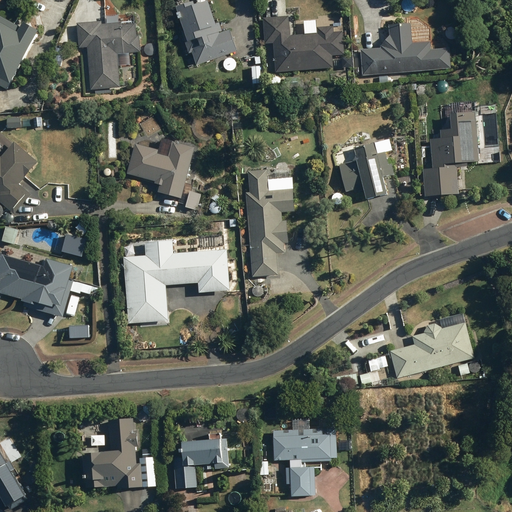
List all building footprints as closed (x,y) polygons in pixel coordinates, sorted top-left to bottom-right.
[(182,30),(181,31),(188,53),(191,52),(195,65),(236,51),(229,29),(222,32),(218,21),(213,23),(205,0),(203,0),(198,2),(196,0),(189,0),(172,6),(176,18),(178,17),(182,30)] [(34,30),(20,21),(17,26),(0,16),(0,85),(6,89),(37,36),(32,33),(34,30)] [(316,27),(317,33),(288,35),(287,16),(262,17),(264,43),(272,43),(274,72),(332,68),(331,55),(343,55),(341,31),(332,31),(332,26),(316,27)] [(99,21),(76,23),(78,47),(86,47),(90,90),(119,87),(115,53),(139,51),(137,34),(135,35),(134,22),(119,24),(119,22),(100,23),(99,21)] [(388,35),(380,45),(380,48),(360,49),(362,75),(449,68),(448,48),(429,49),(429,42),(411,43),(410,23),(388,24),(388,35)] [(57,61),(56,64),(60,65),(64,49),(55,47),(52,60),(57,61)] [(299,77),(283,78),(284,88),(300,86),(299,77)] [(429,139),(432,168),(422,169),(424,196),(458,194),(456,162),(477,161),(473,111),(448,113),(449,129),(439,130),(440,138),(429,139)] [(20,119),(7,119),(7,131),(21,130),(20,119)] [(29,119),(21,119),(21,128),(30,127),(29,119)] [(40,119),(33,120),(34,129),(41,128),(40,119)] [(155,153),(156,150),(134,144),(126,174),(154,181),(153,183),(159,185),(157,192),(180,198),(193,147),(171,141),(167,156),(155,153)] [(0,202),(12,213),(29,194),(18,183),(36,162),(13,142),(0,156),(0,202)] [(352,161),(338,164),(345,191),(354,189),(355,193),(362,191),(364,198),(384,193),(380,176),(392,173),(389,164),(385,165),(382,152),(376,153),(373,142),(353,147),(356,159),(354,160),(355,163),(353,163),(352,161)] [(249,192),(245,192),(251,277),(277,275),(275,253),(283,252),(282,243),(287,243),(285,220),(280,221),(280,212),(293,211),(291,189),(267,191),(265,170),(247,171),(249,192)] [(200,197),(189,194),(185,210),(196,213),(200,197)] [(211,200),(202,197),(199,205),(208,208),(211,200)] [(81,224),(75,230),(83,237),(89,231),(81,224)] [(6,228),(2,243),(13,246),(18,232),(6,228)] [(221,233),(200,234),(201,247),(222,246),(221,233)] [(124,257),(127,323),(167,321),(165,284),(197,283),(197,292),(227,290),(225,250),(172,253),(171,241),(144,242),(145,256),(124,257)] [(0,293),(20,299),(19,301),(47,308),(45,313),(61,317),(64,307),(58,306),(63,289),(64,289),(71,266),(44,258),(42,266),(0,254),(0,255),(0,293)] [(80,299),(73,296),(66,314),(73,317),(80,299)] [(411,336),(413,345),(390,351),(397,378),(473,358),(464,323),(441,329),(441,328),(433,323),(426,325),(423,332),(423,333),(411,336)] [(228,327),(228,337),(240,336),(240,327),(228,327)] [(135,342),(136,350),(147,349),(146,341),(135,342)] [(385,358),(368,362),(371,373),(379,371),(379,370),(388,368),(385,358)] [(457,365),(460,376),(469,373),(466,363),(457,365)] [(360,387),(358,375),(336,378),(337,389),(360,387)] [(369,375),(359,378),(361,385),(371,382),(369,375)] [(109,451),(80,453),(82,487),(116,486),(116,488),(141,487),(139,463),(135,463),(134,447),(137,447),(136,431),(133,431),(132,419),(108,420),(109,451)] [(330,461),(330,458),(336,457),(335,428),(272,430),(273,460),(289,459),(289,468),(285,468),(286,484),(290,483),(290,496),(314,495),(313,467),(305,467),(304,462),(330,461)] [(179,458),(173,458),(175,488),(196,487),(194,464),(203,464),(203,469),(228,468),(226,439),(178,441),(179,458)] [(3,464),(5,463),(0,454),(0,501),(3,506),(22,495),(3,464)] [(5,464),(9,470),(13,468),(9,461),(5,464)] [(267,461),(258,462),(259,475),(268,475),(267,461)] [(32,462),(28,471),(34,474),(38,464),(32,462)]
